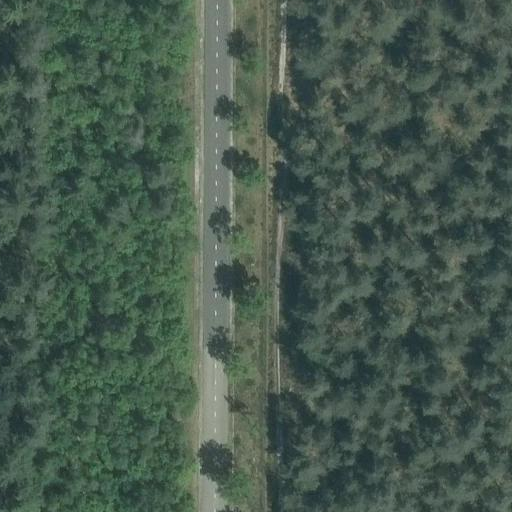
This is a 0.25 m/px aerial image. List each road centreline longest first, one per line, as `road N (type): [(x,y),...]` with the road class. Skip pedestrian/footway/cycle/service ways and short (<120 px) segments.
road 1 (track): [(290,0),(284,511)]
road 2 (unclassified): [(215,511),(218,0)]
